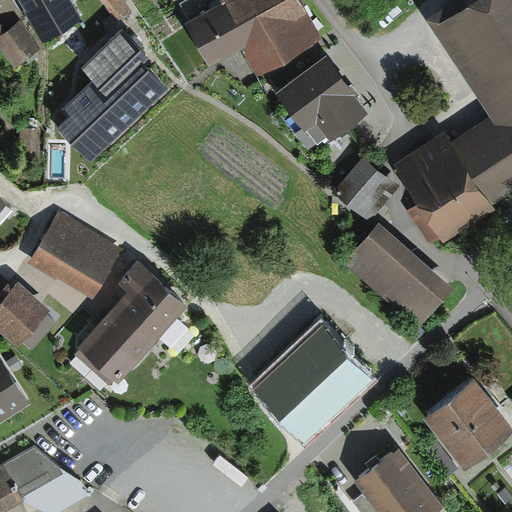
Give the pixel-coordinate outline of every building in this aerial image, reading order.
[(19,0),(43,41),(79,20),(67,0),(19,0)] [(316,37),(295,0),(228,0),(230,3),(193,24),(211,56),(244,38),(261,68),(316,37)] [(511,0),(455,0),(430,17),(496,124),(461,144),(452,131),(397,165),(444,243),(511,199),(511,0)] [(39,50),(22,23),(1,36),(18,63),(39,50)] [(146,58),(122,33),(84,70),(96,81),(66,111),(73,118),(61,129),(91,161),(165,89),(140,63),(146,58)] [(364,108),(323,57),(278,92),(302,123),(313,114),(329,135),(364,108)] [(391,175),(365,155),(334,188),(365,212),(391,175)] [(2,200),(0,203),(0,222),(12,206),(2,200)] [(57,219),(34,262),(92,293),(115,249),(57,219)] [(452,285),(382,221),(344,261),(419,325),(452,285)] [(81,343),(116,375),(181,303),(138,265),(124,281),(131,287),(81,343)] [(21,281),(0,303),(0,322),(15,336),(45,304),(21,281)] [(372,381),(320,326),(253,389),(305,443),(372,381)] [(0,360),(0,410),(23,396),(0,360)] [(511,431),(511,429),(474,379),(424,417),(464,470),(511,431)] [(436,439),(427,446),(450,474),(459,467),(436,439)] [(59,511),(90,492),(34,446),(0,465),(0,511),(1,511),(23,501),(46,511),(59,511)] [(439,511),(443,509),(400,448),(357,481),(366,493),(353,502),(360,511),(439,511)] [(347,511),(317,475),(291,500),(301,511),(347,511)]
